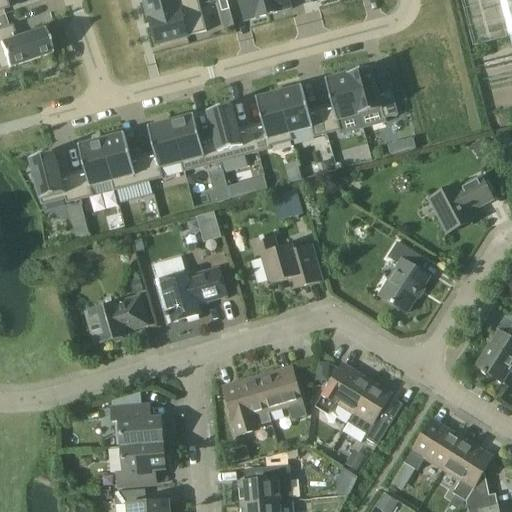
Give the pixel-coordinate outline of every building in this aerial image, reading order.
[(0,0),(0,11),(9,9),(5,0),(0,0)] [(144,0),(149,19),(199,6),(197,0),(144,0)] [(226,0),(221,0),(218,1),(222,13),(229,11),(226,0)] [(239,0),(245,22),(268,16),(263,0),(226,0),(227,1),(231,0),(239,0)] [(263,0),(268,16),(291,10),(288,0),(263,0)] [(511,0),(499,0),(511,45),(511,0)] [(199,6),(149,19),(156,46),(206,32),(199,6)] [(0,29),(0,71),(52,55),(44,30),(16,39),(12,26),(0,29)] [(385,124),(384,120),(398,116),(391,90),(378,94),(372,69),(349,75),(360,117),(363,129),(385,124)] [(320,109),(327,135),(341,132),(338,122),(360,117),(349,75),(326,82),(332,106),(320,109)] [(302,88),(279,94),(290,135),(312,130),(314,139),(327,135),(320,109),(309,113),(302,88)] [(290,135),(279,94),(256,100),(263,125),(251,128),(258,154),(271,150),(271,149),(292,143),(290,135)] [(258,154),(251,128),(239,131),(232,106),(207,113),(214,138),(221,164),(258,154)] [(171,123),(182,164),(184,173),(221,164),(214,138),(200,141),(194,117),(171,123)] [(143,157),(150,183),(163,179),(161,170),(182,164),(171,123),(148,129),(155,153),(143,157)] [(101,141),(112,183),(115,192),(150,183),(143,157),(131,160),(124,135),(101,141)] [(413,139),(405,141),(408,152),(416,150),(413,139)] [(73,175),(80,201),(94,198),(91,188),(112,183),(101,141),(78,147),(85,172),(73,175)] [(80,201),(73,175),(61,178),(55,154),(30,160),(42,206),(66,200),(67,205),(80,201)] [(472,212),(494,201),(482,178),(460,189),(458,186),(430,201),(447,235),(476,220),(472,212)] [(262,179),(253,182),(256,193),(265,191),(262,179)] [(226,189),(213,192),(208,194),(211,205),(212,207),(230,202),(229,200),(226,189)] [(279,222),(303,215),(296,191),(273,197),(279,222)] [(270,287),(289,281),(291,287),(321,279),(312,247),(294,252),(293,247),(278,251),(274,236),(251,243),(256,259),(261,257),(270,287)] [(430,278),(419,271),(425,260),(398,243),(388,259),(399,266),(379,297),(407,315),(430,278)] [(198,306),(228,298),(220,270),(190,278),(189,273),(157,283),(169,325),(201,316),(198,306)] [(86,313),(96,346),(125,338),(124,333),(148,326),(140,298),(86,313)] [(511,340),(500,332),(477,368),(503,384),(511,369),(511,340)] [(348,424),(373,384),(363,378),(361,380),(341,367),(315,409),(328,417),(336,405),(353,416),(348,424)] [(257,378),(271,424),(269,414),(288,409),(292,422),(307,418),(293,371),(271,377),(270,375),(257,378)] [(250,430),(271,424),(257,378),(245,382),(246,385),(223,391),(237,438),(252,434),(250,430)] [(384,391),(373,384),(348,424),(344,431),(362,442),(364,439),(377,447),(403,406),(383,393),(384,391)] [(119,424),(122,449),(164,445),(161,419),(143,421),(142,407),(111,409),(113,425),(119,424)] [(418,472),(425,461),(443,472),(463,439),(452,432),(431,419),(404,463),(415,470),(418,472)] [(474,446),(463,439),(443,472),(461,483),(454,494),(456,495),(450,505),(458,510),(466,502),(484,473),(485,474),(493,457),(481,450),(479,453),(472,449),(474,446)] [(164,445),(122,449),(124,474),(117,475),(118,490),(148,487),(147,473),(166,472),(164,445)] [(240,484),(242,506),(283,503),(282,491),(292,490),(290,467),(266,469),(267,481),(240,484)] [(358,480),(344,471),(336,483),(338,499),(349,498),(358,480)] [(511,511),(511,505),(499,509),(495,495),(489,496),(485,475),(485,474),(484,473),(466,502),(468,511),(511,511)] [(116,511),(169,511),(168,502),(141,505),(140,492),(115,494),(116,511)] [(284,511),(283,503),(242,506),(242,511),(284,511)]
